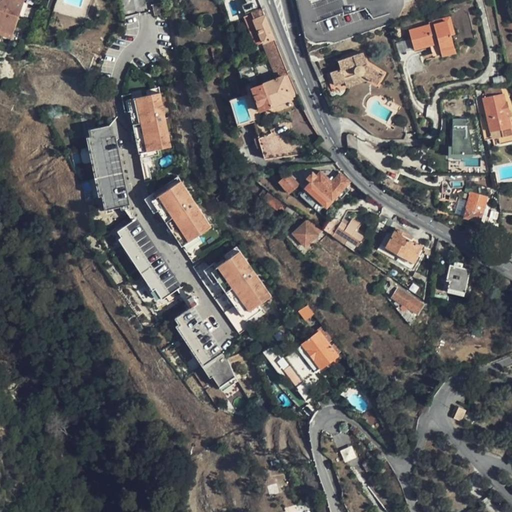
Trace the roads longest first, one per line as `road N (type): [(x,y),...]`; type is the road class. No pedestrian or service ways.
road 1 (tertiary): [(278,0),(326,126),(357,178),(511,273)]
road 2 (residential): [(227,333),(140,203),(117,88),(124,58),(149,32),(143,0)]
road 3 (residential): [(338,511),(316,432),(327,412),(353,418),(404,469)]
